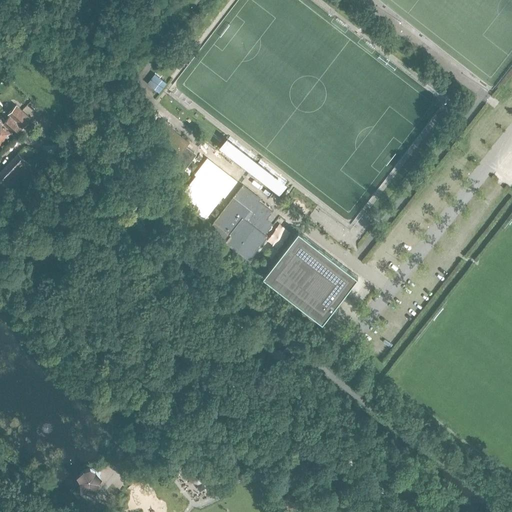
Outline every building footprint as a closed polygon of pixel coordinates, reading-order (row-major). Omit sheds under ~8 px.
[(155,74),(148,83),(158,91),(166,82),(155,74)] [(10,93),(15,87),(12,84),(6,90),(10,93)] [(31,118),(22,110),(16,105),(8,114),(10,115),(3,123),(0,119),(0,145),(13,132),(16,134),(31,118)] [(171,124),(166,120),(153,136),(171,151),(168,155),(170,157),(166,162),(180,174),(194,156),(192,154),(194,152),(185,146),(189,141),(170,126),(171,124)] [(30,164),(18,153),(0,171),(0,179),(8,187),(30,164)] [(181,194),(194,204),(190,209),(203,220),(223,195),(224,196),(237,181),(207,157),(195,173),(196,174),(181,194)] [(260,198),(243,184),(208,228),(222,238),(221,238),(248,260),(267,235),(265,233),(266,232),(272,224),(266,219),(272,210),(259,200),(260,198)] [(358,276),(298,230),(263,276),(322,322),(358,276)] [(246,455),(250,441),(238,438),(234,452),(246,455)] [(185,459),(189,464),(186,472),(189,479),(190,480),(197,483),(198,483),(205,479),(206,479),(208,471),(215,471),(210,459),(197,454),(185,459)] [(103,477),(91,467),(77,475),(82,490),(97,491),(103,477)] [(287,489),(281,507),(296,511),(298,511),(304,494),(287,489)]
